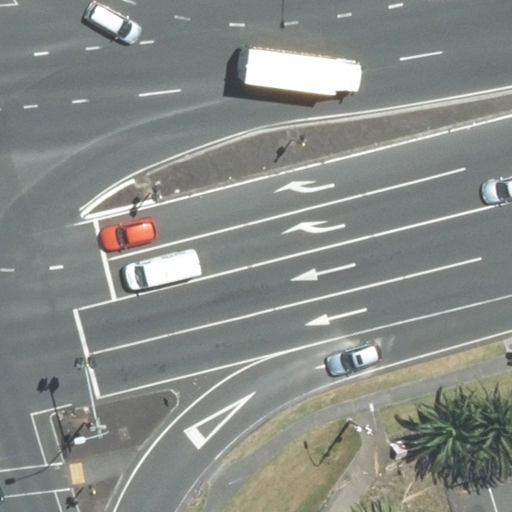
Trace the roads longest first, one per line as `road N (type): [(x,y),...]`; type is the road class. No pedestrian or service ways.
road 1 (primary): [(341,295),(0,373)]
road 2 (primary): [(341,295),(192,428),(141,511)]
road 3 (primary): [(0,105),(246,83)]
road 4 (primary): [(298,74),(511,37)]
road 5 (primary): [(511,251),(341,295)]
road 6 (primary): [(107,0),(246,83)]
road 7 (motorway): [(298,74),(420,0)]
